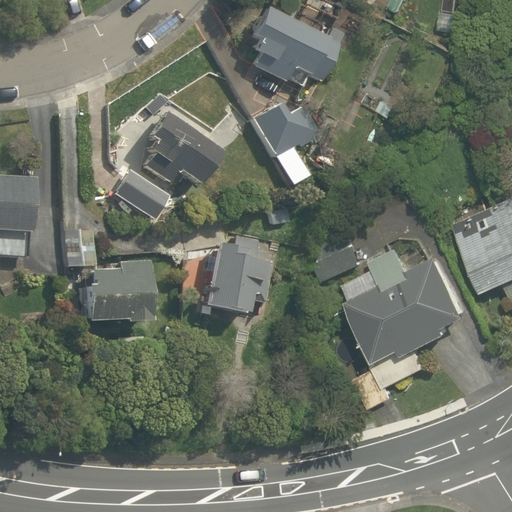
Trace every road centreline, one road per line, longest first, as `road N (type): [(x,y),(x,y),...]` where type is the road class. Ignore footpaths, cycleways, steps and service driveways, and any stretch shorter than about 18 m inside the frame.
road 1 (tertiary): [(475,436),(405,463),(259,491),(49,493),(0,483)]
road 2 (residential): [(0,78),(88,59),(168,0)]
